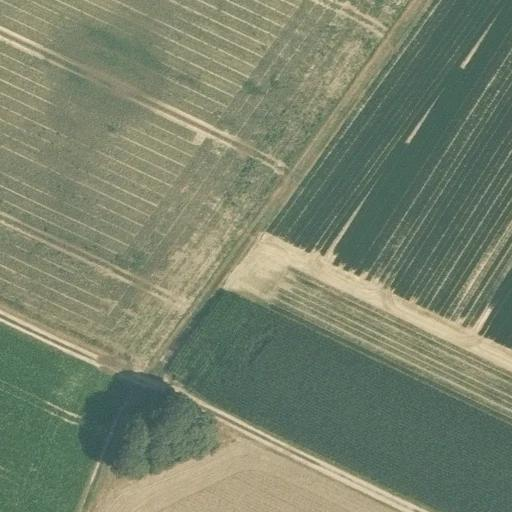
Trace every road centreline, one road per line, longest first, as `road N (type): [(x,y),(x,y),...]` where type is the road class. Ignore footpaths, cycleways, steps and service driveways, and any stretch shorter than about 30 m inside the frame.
road 1 (track): [(81,511),(115,425),(423,0)]
road 2 (track): [(0,320),(406,511)]
